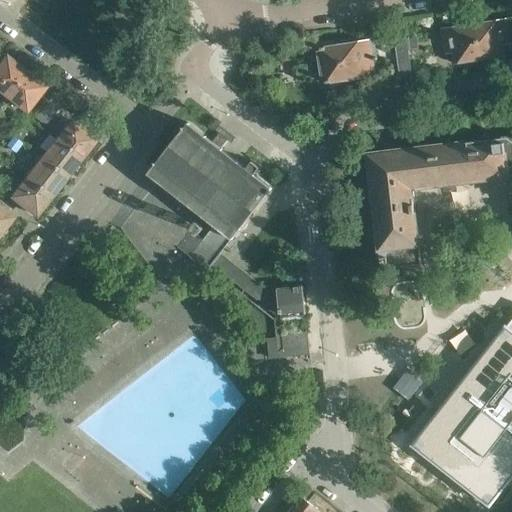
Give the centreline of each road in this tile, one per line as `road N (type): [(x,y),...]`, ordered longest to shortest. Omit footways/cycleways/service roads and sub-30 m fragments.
road 1 (residential): [(331,430),(314,177),(304,159),(193,74),(224,11)]
road 2 (residential): [(0,315),(138,134),(0,24)]
road 3 (unclassified): [(224,11),(277,18),(394,0)]
